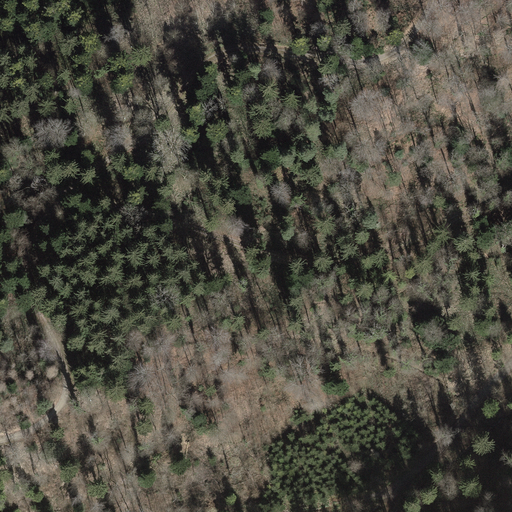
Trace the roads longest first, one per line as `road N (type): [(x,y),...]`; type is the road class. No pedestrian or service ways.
road 1 (track): [(67,191),(327,265),(373,258),(511,187)]
road 2 (track): [(433,0),(398,50),(357,64),(271,48),(228,50),(195,73),(135,142),(67,191)]
road 3 (track): [(67,191),(35,226),(23,273),(63,361),(69,398),(37,430),(0,440)]
road 4 (track): [(511,363),(388,496)]
